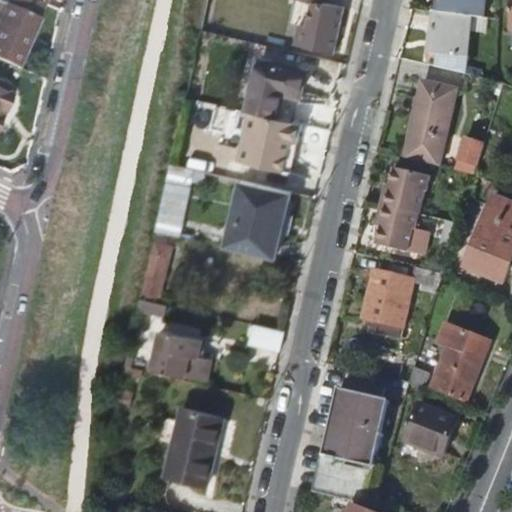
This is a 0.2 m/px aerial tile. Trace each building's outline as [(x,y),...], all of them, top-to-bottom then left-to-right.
[(0,59),(17,67),(45,4),(44,3),(36,0),(0,0),(7,4),(0,20),(0,59)] [(328,0),(298,0),(299,0),(314,4),(309,28),(301,27),(297,46),(337,56),(348,10),(327,5),(328,0)] [(441,53),(439,66),(465,72),(473,17),(486,18),(487,0),(438,0),(437,13),(435,13),(431,52),(441,53)] [(261,63),(250,112),(261,115),(280,119),(287,88),(305,92),(309,73),(261,63)] [(427,84),(409,159),(443,167),(460,92),(427,84)] [(0,121),(11,95),(0,90),(0,121)] [(297,158),(305,125),(280,119),(261,115),(250,164),(287,172),(291,156),(297,158)] [(459,170),(478,175),(487,144),(468,138),(459,170)] [(170,163),(161,230),(185,233),(194,167),(170,163)] [(396,169),(380,244),(411,252),(416,229),(419,229),(422,215),(424,215),(427,200),(429,200),(434,177),(396,169)] [(246,182),(231,249),(279,260),(294,194),(246,182)] [(511,204),(489,195),(460,265),(507,283),(511,269),(511,204)] [(158,245),(148,295),(158,298),(169,248),(158,245)] [(441,292),(446,275),(421,268),(418,279),(427,282),(426,288),(441,292)] [(406,328),(418,279),(380,270),(368,319),(406,328)] [(156,302),(142,299),(140,311),(154,314),(156,302)] [(450,347),(435,389),(469,402),(491,342),(449,325),(442,344),(450,347)] [(283,351),(288,332),(259,326),(255,344),(283,351)] [(163,332),(155,369),(209,382),(214,361),(201,358),(204,341),(163,332)] [(324,493),(376,505),(387,466),(381,464),(393,402),(385,400),(388,388),(349,380),(324,493)] [(128,428),(140,430),(147,432),(150,415),(147,414),(153,388),(137,384),(128,428)] [(423,405),(408,442),(446,457),(462,420),(423,405)] [(190,411),(173,480),(213,489),(229,420),(190,411)] [(123,431),(121,443),(137,446),(139,434),(123,431)] [(98,501),(95,511),(114,511),(116,506),(98,501)] [(382,511),(358,502),(353,511),(382,511)]
